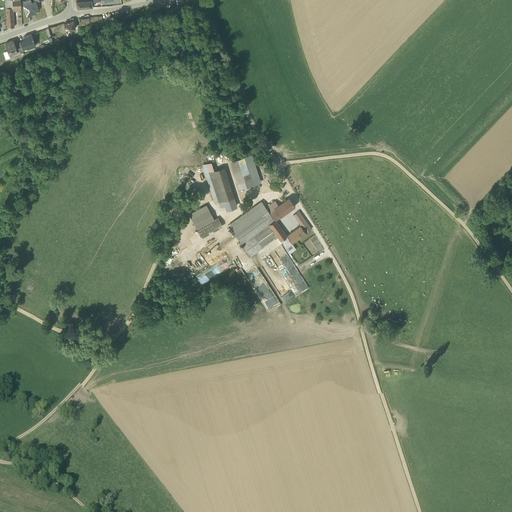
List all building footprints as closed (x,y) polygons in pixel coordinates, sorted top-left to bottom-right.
[(13,11),(21,10),(20,0),(4,0),(7,27),(14,26),(13,11)] [(30,0),(25,0),(21,1),(26,16),(36,13),(35,12),(39,10),(36,1),(35,1),(34,0),(31,0),(30,0)] [(79,18),(79,26),(102,23),(101,15),(79,18)] [(73,20),(63,22),(64,27),(67,26),(69,29),(75,27),(73,20)] [(35,45),(31,34),(23,37),(24,39),(24,40),(24,41),(23,41),(19,42),(22,50),(35,45)] [(13,40),(5,43),(7,50),(3,52),(5,59),(10,57),(9,54),(22,50),(19,42),(16,43),(15,45),(13,44),(14,42),(13,40)] [(239,187),(253,182),(244,155),(230,160),(239,187)] [(226,209),(237,205),(224,165),(214,168),(211,160),(201,163),(215,202),(219,201),(220,205),(224,204),(226,209)] [(297,209),(292,213),(299,224),(287,233),(276,219),(294,204),(288,196),(278,203),(274,199),(265,205),(260,199),(227,223),(243,244),(241,246),(248,255),(249,255),(250,255),(274,237),(277,241),(278,240),(279,242),(281,241),(285,246),(306,231),(311,227),(297,209)] [(206,203),(188,212),(201,236),(222,225),(217,215),(214,217),(206,203)]
